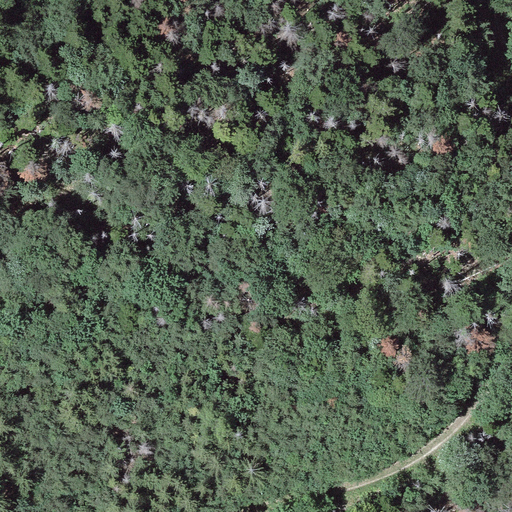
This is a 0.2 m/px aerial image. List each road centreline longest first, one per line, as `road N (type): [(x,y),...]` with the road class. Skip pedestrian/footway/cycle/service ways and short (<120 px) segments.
road 1 (track): [(0,278),(183,257),(293,281),(342,275),(416,228),(452,158),(459,114),(504,52)]
road 2 (track): [(259,511),(398,470),(431,450),(511,353)]
